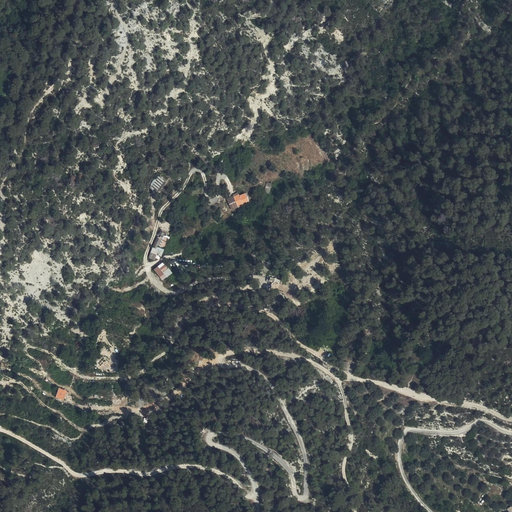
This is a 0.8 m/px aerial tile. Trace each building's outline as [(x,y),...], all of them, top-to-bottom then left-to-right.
[(158,174),(151,183),(160,190),(167,182),(158,174)] [(273,184),(267,182),(264,193),(270,194),(273,184)] [(151,185),(149,187),(158,193),(160,190),(151,185)] [(247,192),(242,195),(241,194),(240,195),(238,192),(233,194),(234,196),(226,199),(231,210),(239,206),(238,203),(244,200),(245,202),(250,200),(247,192)] [(160,230),(149,257),(155,260),(158,253),(163,255),(171,235),(160,230)] [(165,261),(154,267),(162,279),(173,273),(165,261)] [(104,356),(101,362),(108,366),(111,361),(104,356)] [(59,394),(67,397),(70,388),(62,386),(59,394)]
